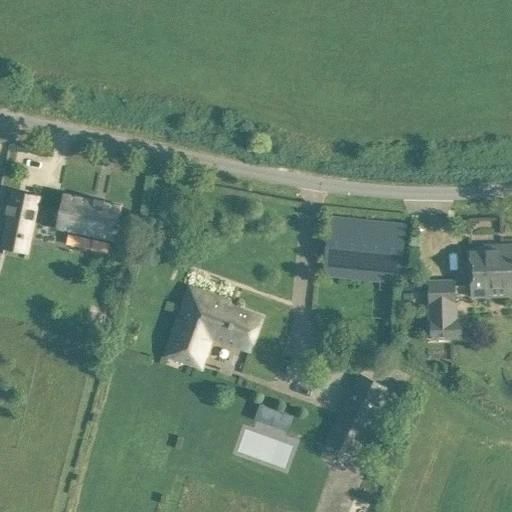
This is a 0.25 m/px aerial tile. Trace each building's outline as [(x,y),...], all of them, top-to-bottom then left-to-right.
[(40,197),(13,191),(1,248),(27,253),(40,197)] [(121,206),(64,194),(57,228),(113,240),(115,232),(118,233),(119,228),(116,228),(121,206)] [(407,225),(329,217),(324,276),(401,283),(407,225)] [(485,251),(470,252),(471,297),(511,295),(511,244),(501,245),(501,251),(485,251)] [(455,281),(429,282),(430,304),(430,318),(430,338),(452,338),(451,303),(455,303),(455,281)] [(190,286),(165,355),(202,370),(214,339),(250,352),(262,317),(229,305),(231,301),(190,286)] [(355,455),(387,389),(356,374),(326,440),(355,455)]
